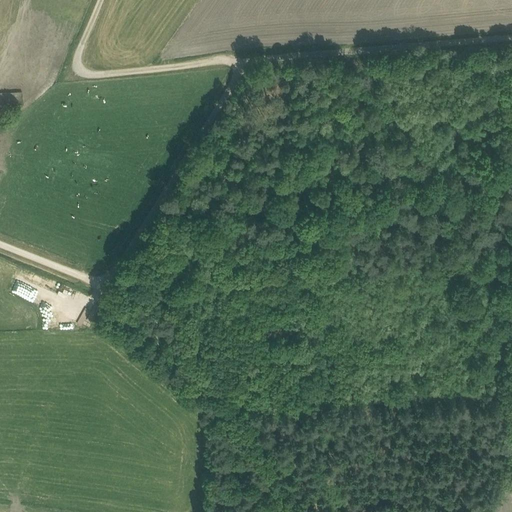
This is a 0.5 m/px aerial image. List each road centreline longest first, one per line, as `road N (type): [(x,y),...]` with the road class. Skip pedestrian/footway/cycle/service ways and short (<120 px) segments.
road 1 (unclassified): [(0,241),(109,280),(242,64),(511,37)]
road 2 (track): [(285,511),(180,368),(91,277)]
road 3 (track): [(242,64),(82,70),(79,55),(99,0)]
